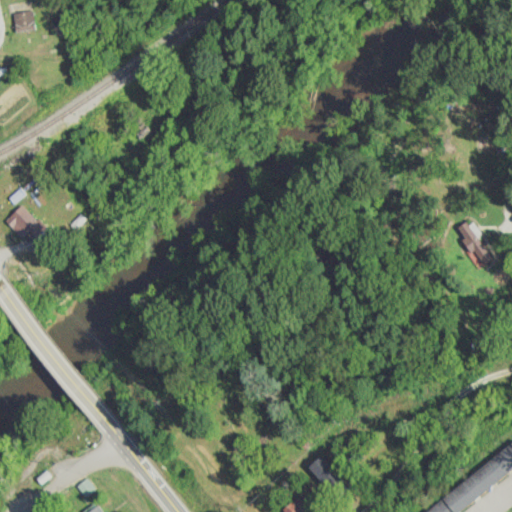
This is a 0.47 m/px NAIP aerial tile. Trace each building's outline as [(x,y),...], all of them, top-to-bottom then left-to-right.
[(31,10),(13,15),(18,37),(37,32),(31,10)] [(37,226),(28,209),(9,219),(17,236),(37,226)] [(511,446),(422,511),(457,511),(511,472),(511,446)] [(346,482),(322,455),(308,468),(333,495),(346,482)] [(281,511),(319,511),(300,493),(281,511)]
